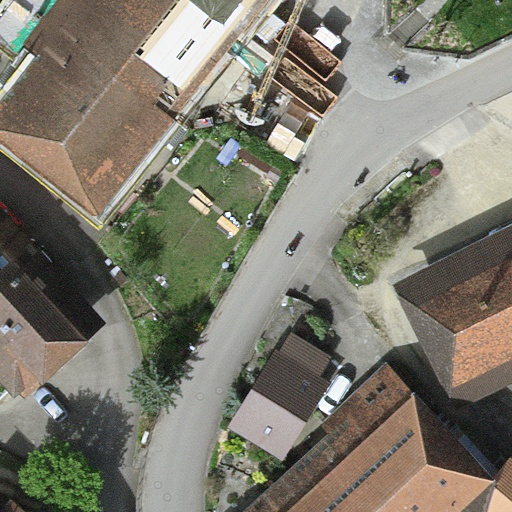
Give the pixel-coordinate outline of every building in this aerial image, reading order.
[(54,0),(43,15),(23,0),(16,0),(0,20),(0,32),(19,47),(34,27),(46,36),(43,40),(64,57),(2,137),(78,196),(235,0),(54,0)] [(0,389),(17,374),(0,355),(0,339),(29,372),(80,327),(0,238),(0,389)] [(511,251),(424,295),(462,375),(511,350),(511,251)] [(319,382),(307,375),(321,352),(293,335),(238,424),(279,449),(319,382)] [(270,511),(368,511),(451,437),(387,368),(325,425),(344,447),(270,511)] [(491,480),(451,437),(368,511),(464,511),(474,504),(483,511),(511,511),(511,464),(507,461),(491,480)]
